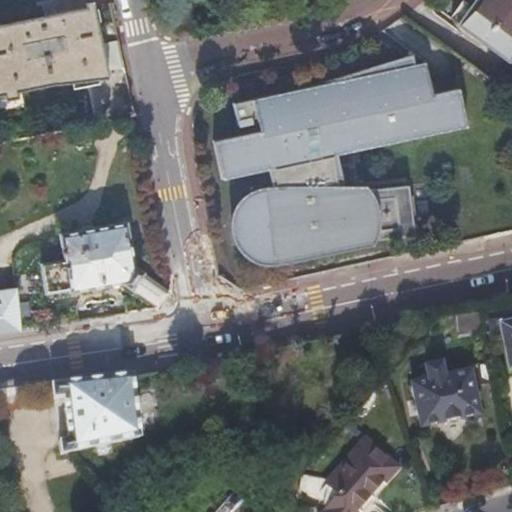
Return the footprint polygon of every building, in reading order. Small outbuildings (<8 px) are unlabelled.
[(511,0),(460,0),(446,18),(511,66),(511,63),(511,0)] [(91,7),(0,24),(0,93),(104,73),(91,7)] [(298,87),(412,64),(409,54),(298,87)] [(334,155),(477,130),(475,108),(472,92),(456,95),(446,97),(442,82),(438,66),(422,62),(412,64),(298,87),(281,91),(230,102),(235,124),(248,121),(247,117),(253,116),(256,129),(211,139),(219,178),(265,169),(269,188),(263,188),(257,189),(248,193),(241,198),(238,202),(234,208),(232,213),(230,225),(231,234),(235,243),(237,247),(241,251),(247,255),(254,259),(264,262),(272,262),(282,260),(286,258),(287,257),(290,254),(292,252),(295,249),(298,244),(300,241),(301,237),(303,233),(303,230),(303,229),(304,228),(324,226),(326,244),(356,241),(410,236),(405,186),(342,193),(340,183),(338,171),(336,164),(334,155)] [(348,163),(336,164),(338,171),(340,183),(350,181),(348,163)] [(158,308),(169,291),(131,265),(123,223),(56,234),(60,259),(38,263),(42,291),(66,288),(66,291),(120,282),(158,308)] [(286,258),(282,260),(357,245),(356,241),(326,244),(324,226),(304,228),(303,229),(303,230),(303,233),(301,237),(300,241),(298,244),(295,249),(292,252),(290,254),(287,257),(286,258)] [(0,331),(17,329),(11,288),(0,289),(0,331)] [(511,311),(497,315),(508,365),(511,363),(511,311)] [(467,370),(411,382),(420,426),(476,413),(467,370)] [(140,441),(130,373),(49,385),(52,398),(62,397),(68,438),(59,439),(61,453),(140,441)] [(352,511),(354,510),(355,511),(380,511),(385,507),(370,492),(394,462),(360,432),(322,477),(311,467),(291,490),(315,511),(352,511)]
